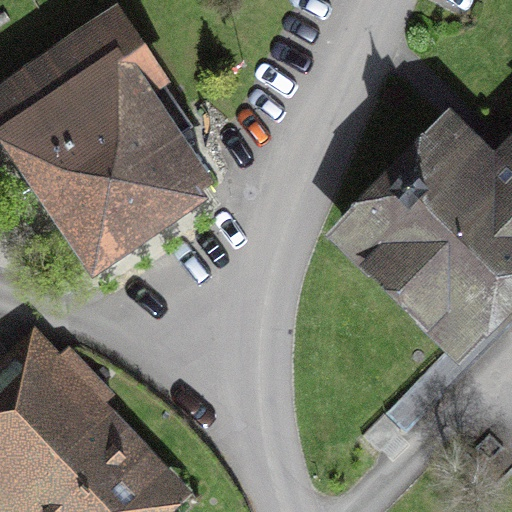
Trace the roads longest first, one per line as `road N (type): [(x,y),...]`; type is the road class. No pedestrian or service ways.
road 1 (unclassified): [(264,352),(277,252),(296,191),(384,0)]
road 2 (unclassified): [(264,352),(130,330),(0,288)]
road 3 (unclassified): [(292,511),(273,442),(264,352)]
